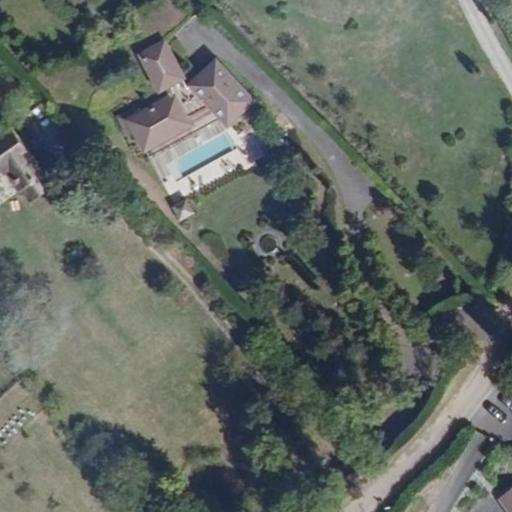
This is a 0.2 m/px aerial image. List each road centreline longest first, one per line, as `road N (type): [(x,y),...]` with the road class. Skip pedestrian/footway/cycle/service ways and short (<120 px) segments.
road 1 (unknown): [(368,498),(254,355),(83,175)]
road 2 (residential): [(511,325),(497,362),(428,443),(352,511)]
